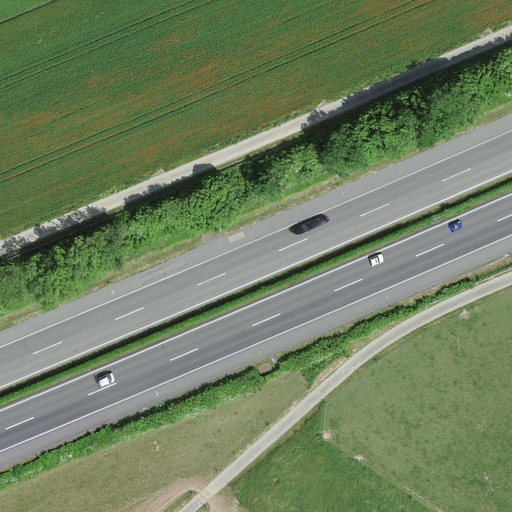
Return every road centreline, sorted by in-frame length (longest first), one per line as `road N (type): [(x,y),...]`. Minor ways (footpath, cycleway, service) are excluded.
road 1 (track): [(511,31),(0,249)]
road 2 (motorway): [(0,431),(511,214)]
road 3 (motorway): [(511,150),(0,367)]
road 4 (track): [(186,511),(379,344),(511,278)]
